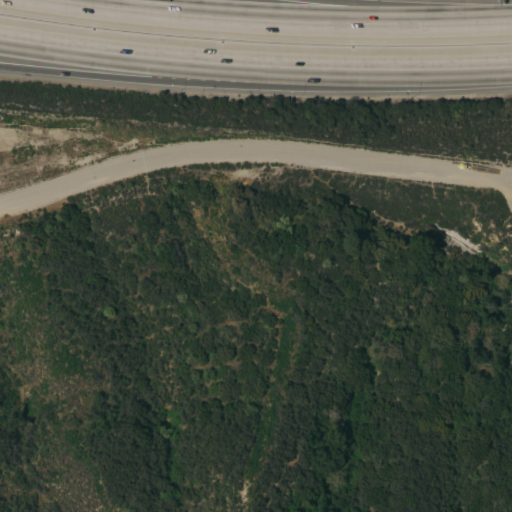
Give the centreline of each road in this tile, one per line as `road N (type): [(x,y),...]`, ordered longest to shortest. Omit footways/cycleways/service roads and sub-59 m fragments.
road 1 (motorway): [(511,22),(259,21),(46,0)]
road 2 (motorway): [(0,41),(196,65),(373,73)]
road 3 (motorway): [(0,68),(161,82),(373,73)]
road 4 (motorway): [(511,18),(368,8)]
road 5 (motorway): [(373,73),(511,70)]
